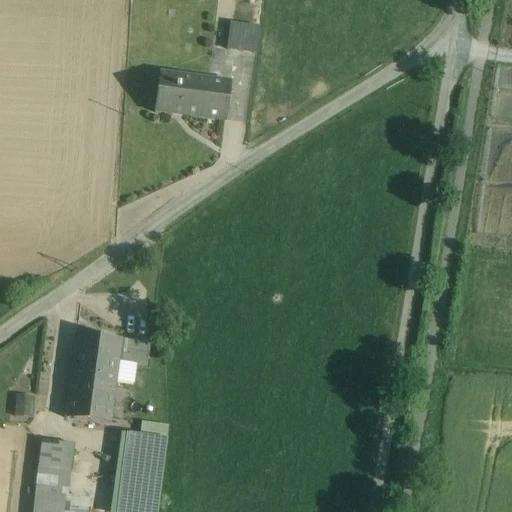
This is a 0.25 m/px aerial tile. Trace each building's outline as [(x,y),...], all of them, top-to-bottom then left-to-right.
[(261,29),(232,25),(228,54),(257,58),(261,29)] [(231,84),(162,75),(163,73),(161,73),(155,113),(157,113),(158,111),(226,120),(231,84)] [(123,340),(78,334),(72,380),(117,386),(123,340)] [(147,369),(151,345),(129,342),(125,365),(147,369)] [(117,386),(72,380),(67,418),(112,424),(117,386)] [(33,400),(17,399),(16,418),(32,419),(33,400)] [(157,511),(167,444),(124,438),(114,511),(157,511)] [(76,448),(41,444),(32,511),(91,511),(92,502),(70,499),(76,448)]
